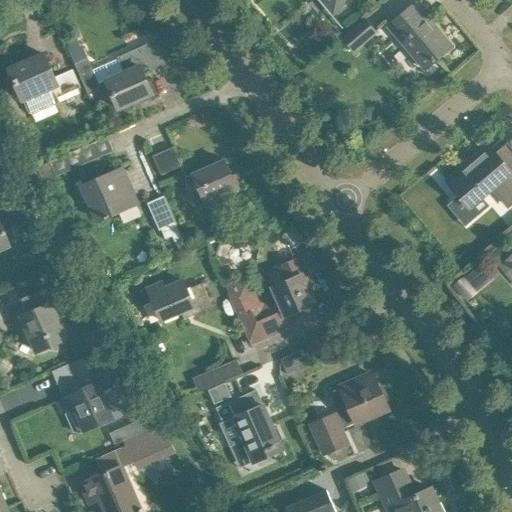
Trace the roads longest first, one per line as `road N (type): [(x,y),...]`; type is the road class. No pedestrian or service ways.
road 1 (residential): [(197,0),(338,201)]
road 2 (residential): [(338,201),(476,399)]
road 3 (residential): [(338,201),(509,55)]
road 4 (unknown): [(239,360),(397,285)]
road 5 (unknown): [(118,130),(253,78)]
